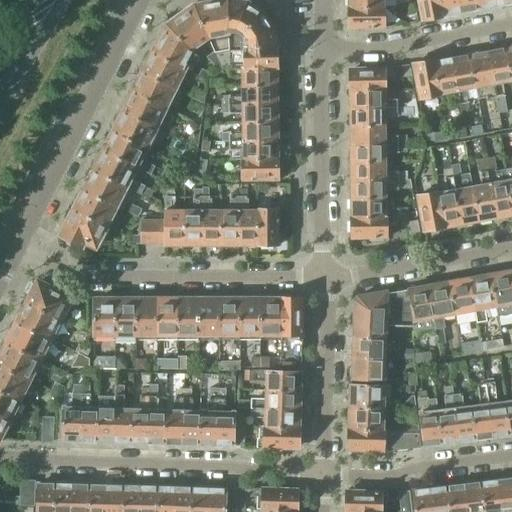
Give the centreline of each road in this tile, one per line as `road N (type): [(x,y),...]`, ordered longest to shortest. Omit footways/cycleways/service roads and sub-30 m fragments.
road 1 (residential): [(0,463),(324,469)]
road 2 (residential): [(11,250),(83,282),(323,281)]
road 3 (residential): [(11,250),(125,24)]
road 4 (residential): [(323,281),(328,51)]
road 5 (residential): [(323,281),(511,248)]
road 6 (residential): [(324,469),(323,281)]
road 7 (residential): [(324,469),(511,457)]
road 8 (residential): [(328,51),(392,51),(511,29)]
